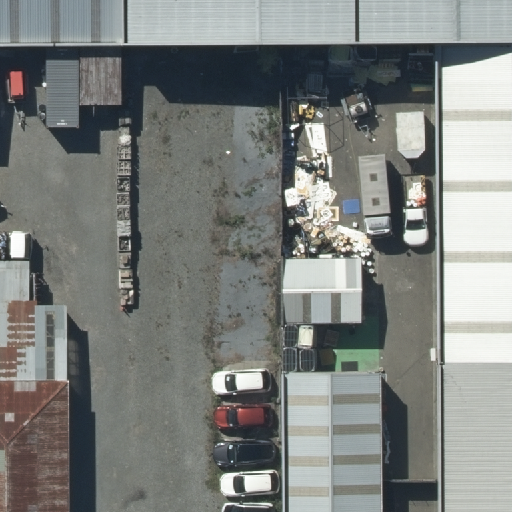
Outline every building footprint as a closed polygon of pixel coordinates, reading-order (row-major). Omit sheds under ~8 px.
[(0,0),(0,31),(121,31),(120,0),(0,0)] [(511,0),(120,0),(121,31),(433,30),(511,3),(511,0)] [(511,436),(511,3),(433,30),(408,511),(499,511),(499,437),(511,436)] [(277,163),(239,163),(239,328),(276,328),(277,163)] [(369,511),(367,327),(258,329),(260,511),(369,511)] [(23,511),(22,371),(0,371),(0,511),(23,511)]
